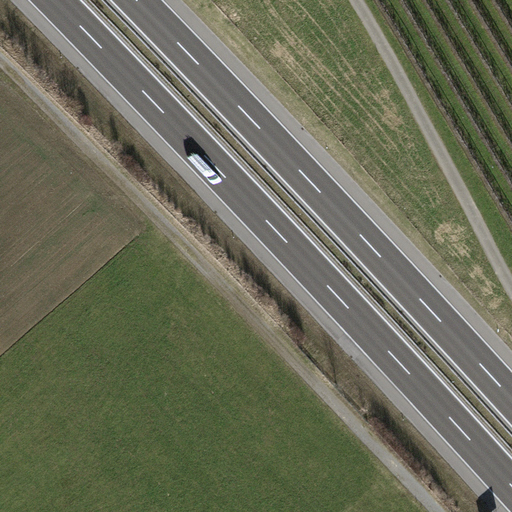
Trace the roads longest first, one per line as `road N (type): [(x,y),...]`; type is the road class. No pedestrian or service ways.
road 1 (motorway): [(52,0),(511,485)]
road 2 (track): [(438,511),(0,60)]
road 3 (motorway): [(511,398),(137,0)]
road 4 (track): [(369,0),(511,278)]
